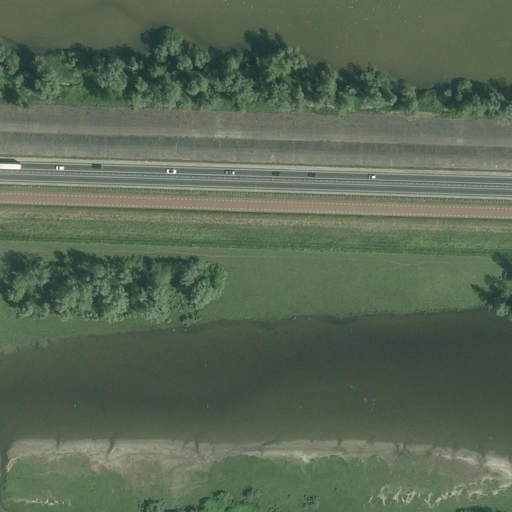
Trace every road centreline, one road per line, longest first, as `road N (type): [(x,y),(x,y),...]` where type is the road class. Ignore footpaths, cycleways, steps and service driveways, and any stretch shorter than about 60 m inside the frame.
road 1 (tertiary): [(511,213),(0,197)]
road 2 (trunk): [(511,183),(0,167)]
road 3 (trunk): [(0,177),(511,193)]
